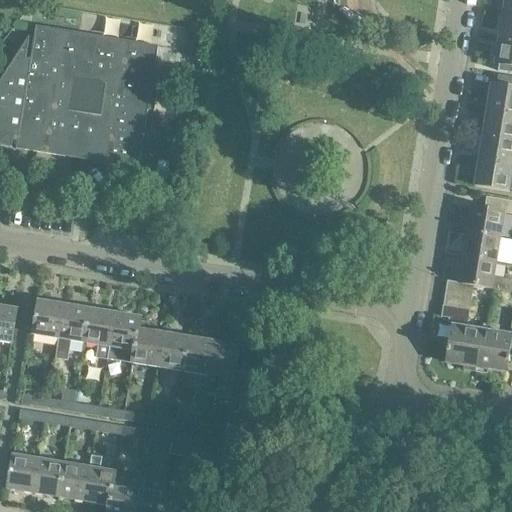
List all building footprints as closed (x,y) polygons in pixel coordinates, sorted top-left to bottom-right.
[(511,0),(505,0),(503,14),(511,15),(511,0)] [(499,39),(511,40),(511,15),(503,14),(499,39)] [(152,87),(158,48),(36,27),(30,60),(26,60),(30,37),(29,37),(0,81),(0,145),(11,147),(12,142),(17,143),(15,150),(138,170),(145,129),(150,130),(157,88),(152,87)] [(200,59),(204,36),(188,33),(184,56),(200,59)] [(511,40),(499,39),(495,65),(511,67),(511,40)] [(487,112),(511,115),(511,89),(491,86),(487,112)] [(483,137),(511,141),(511,115),(487,112),(483,137)] [(158,131),(154,154),(170,157),(178,158),(180,146),(173,144),(175,134),(166,132),(158,131)] [(511,141),(483,137),(479,162),(511,167),(511,141)] [(164,200),(170,164),(158,161),(152,198),(164,200)] [(511,173),(511,167),(479,162),(475,188),(509,193),(511,173)] [(467,234),(500,239),(504,214),(511,215),(511,214),(511,202),(487,199),(485,210),(472,209),(467,234)] [(496,264),(500,239),(467,234),(463,259),(496,264)] [(474,287),(492,290),(511,293),(511,280),(494,278),(496,264),(463,259),(459,284),(448,283),(446,294),(472,299),(474,287)] [(470,311),(472,299),(446,294),(443,307),(470,311)] [(33,336),(59,340),(64,305),(38,301),(33,336)] [(90,309),(64,305),(59,340),(55,360),(67,362),(71,342),(84,344),(90,309)] [(467,330),(470,311),(443,307),(441,318),(452,320),(445,364),(464,367),(464,371),(476,373),(482,332),(467,330)] [(17,311),(0,308),(0,343),(11,345),(17,311)] [(115,314),(90,309),(84,344),(98,347),(96,359),(107,361),(109,349),(115,314)] [(141,318),(115,314),(109,349),(107,360),(131,364),(133,353),(134,353),(138,330),(139,330),(141,318)] [(511,330),(511,337),(482,332),(476,373),(487,375),(488,371),(506,374),(509,360),(511,360),(511,321),(511,330)] [(131,364),(157,369),(163,334),(139,330),(138,330),(134,353),(133,353),(131,364)] [(157,369),(182,373),(188,338),(163,334),(157,369)] [(182,373),(209,377),(215,343),(188,338),(182,373)] [(240,347),(215,343),(209,377),(207,390),(217,392),(219,379),(235,381),(240,347)] [(47,410),(49,400),(22,396),(21,405),(47,410)] [(49,400),(47,410),(73,414),(74,404),(49,400)] [(74,404),(73,414),(98,418),(100,409),(74,404)] [(100,409),(98,418),(123,422),(124,413),(100,409)] [(45,425),(46,415),(20,411),(18,421),(45,425)] [(124,413),(123,422),(147,426),(149,417),(124,413)] [(46,415),(45,425),(70,429),(72,419),(46,415)] [(149,417),(147,426),(173,430),(174,421),(149,417)] [(72,419),(70,429),(96,433),(97,424),(72,419)] [(174,421),(173,430),(200,434),(201,425),(174,421)] [(97,424),(96,433),(120,437),(122,428),(97,424)] [(201,425),(200,434),(225,439),(226,429),(201,425)] [(122,428),(120,437),(145,441),(146,432),(122,428)] [(146,432),(145,441),(170,445),(172,436),(146,432)] [(172,436),(170,445),(197,450),(199,440),(172,436)] [(7,490),(34,495),(39,460),(13,456),(7,490)] [(84,503),(106,506),(108,507),(112,484),(114,484),(116,473),(100,470),(102,458),(92,457),(90,468),(84,503)] [(34,495),(59,499),(64,464),(39,460),(34,495)] [(59,499),(84,503),(90,468),(64,464),(59,499)] [(105,511),(132,511),(137,488),(114,484),(112,484),(108,507),(106,506),(105,511)] [(132,511),(158,511),(162,492),(137,488),(132,511)] [(186,511),(189,496),(162,492),(158,511),(186,511)]
